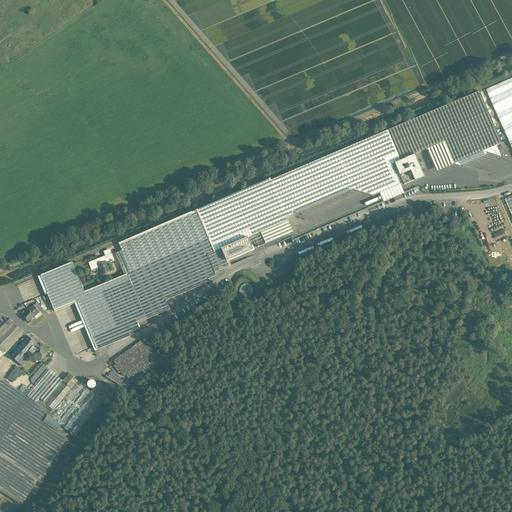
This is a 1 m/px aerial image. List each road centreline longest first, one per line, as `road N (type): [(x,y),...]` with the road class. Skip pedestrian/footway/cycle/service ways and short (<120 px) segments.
road 1 (unclassified): [(511,187),(419,198),(272,245),(88,370)]
road 2 (track): [(419,198),(242,473)]
road 3 (track): [(291,147),(0,270)]
road 4 (track): [(291,147),(511,52)]
road 5 (track): [(168,0),(291,147)]
road 6 (track): [(88,370),(242,473)]
